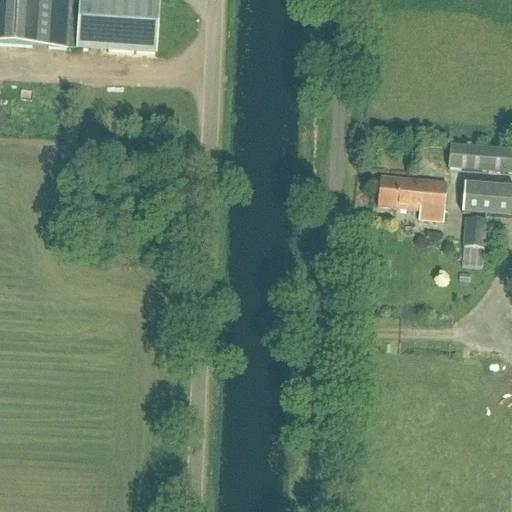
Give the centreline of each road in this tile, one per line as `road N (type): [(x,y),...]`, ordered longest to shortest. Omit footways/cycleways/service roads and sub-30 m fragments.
road 1 (unclassified): [(192,511),(214,0)]
road 2 (unclassified): [(320,511),(342,0)]
